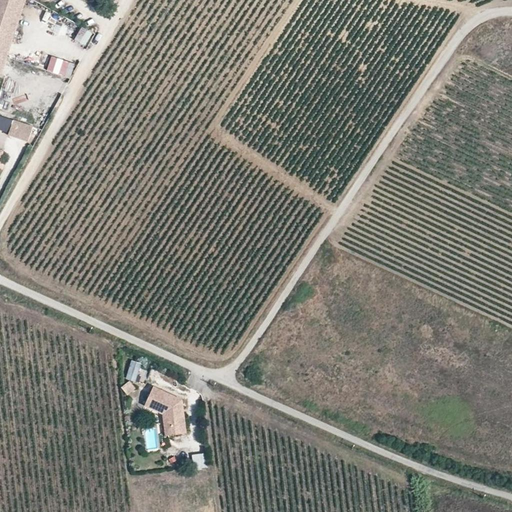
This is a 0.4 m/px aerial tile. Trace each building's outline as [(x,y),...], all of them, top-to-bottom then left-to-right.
[(0,0),(0,70),(23,0),(0,0)] [(86,47),(92,33),(80,28),(75,42),(86,47)] [(63,60),(58,76),(70,79),(75,64),(63,60)] [(34,127),(14,121),(10,136),(29,142),(34,127)] [(122,381),(127,387),(135,380),(130,374),(122,381)] [(146,397),(164,405),(170,408),(172,427),(188,426),(188,424),(184,392),(153,379),(146,397)] [(166,428),(172,427),(170,408),(164,405),(164,411),(166,428)] [(195,470),(207,469),(205,453),(193,455),(195,470)]
